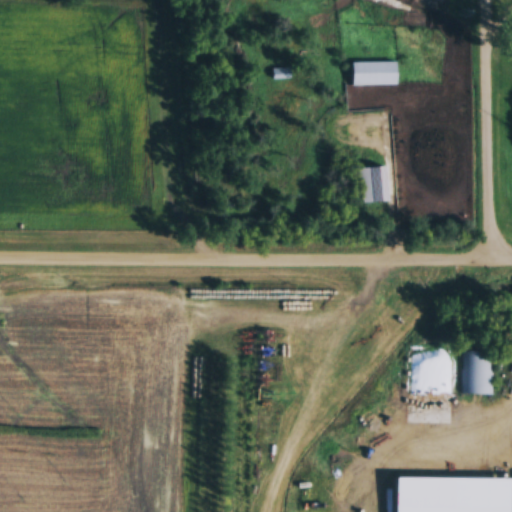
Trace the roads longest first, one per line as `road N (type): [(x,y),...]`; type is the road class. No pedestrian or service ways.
road 1 (track): [(511,257),(0,254)]
road 2 (track): [(484,0),(492,257)]
